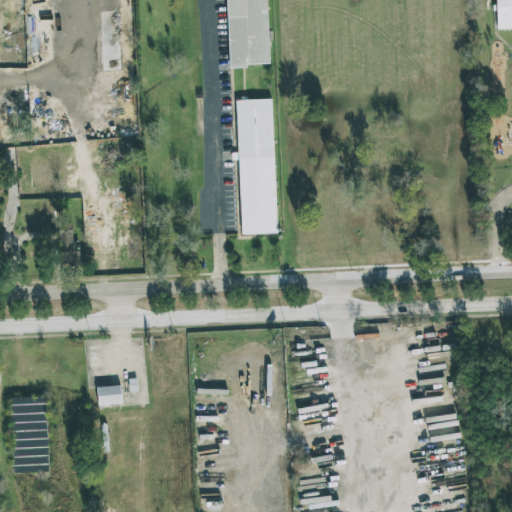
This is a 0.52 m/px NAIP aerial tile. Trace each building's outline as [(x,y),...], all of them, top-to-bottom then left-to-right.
[(229,0),(268,0),(272,67),(232,69),(229,0)] [(498,0),(511,0),(511,29),(501,30),(498,0)] [(234,102),(274,101),(279,235),(239,236),(234,102)] [(73,241),(72,224),(58,224),(59,261),(80,261),(79,241),(73,241)] [(121,404),(121,386),(97,387),(97,405),(121,404)] [(48,472),(46,397),(10,398),(12,473),(48,472)]
